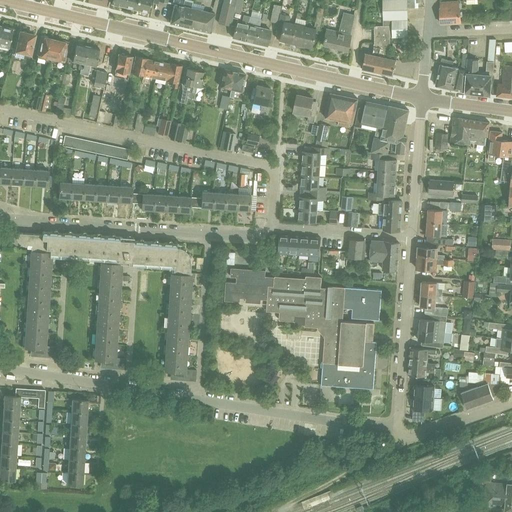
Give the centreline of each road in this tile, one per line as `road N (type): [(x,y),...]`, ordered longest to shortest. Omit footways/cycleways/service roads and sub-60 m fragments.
road 1 (residential): [(422,98),(0,0)]
road 2 (residential): [(398,425),(0,368)]
road 3 (residential): [(271,225),(275,167),(0,107)]
road 4 (residential): [(271,225),(265,237),(0,219)]
road 5 (residential): [(411,238),(398,425)]
road 6 (track): [(273,511),(402,442)]
road 7 (residential): [(411,238),(271,225)]
road 8 (residential): [(422,98),(411,238)]
road 9 (residential): [(398,425),(402,442),(511,403)]
